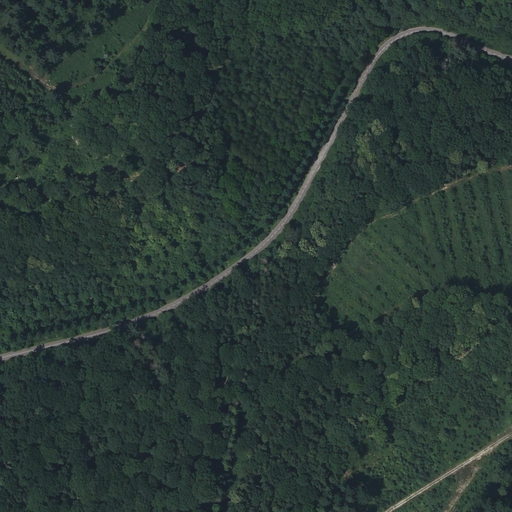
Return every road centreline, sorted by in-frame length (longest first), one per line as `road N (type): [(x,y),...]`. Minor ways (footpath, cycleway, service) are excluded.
road 1 (tertiary): [(511,59),(433,28),(401,31),(375,51),(293,203),(260,242),(167,306),(0,357)]
road 2 (track): [(0,112),(73,92),(121,59),(161,0)]
road 3 (track): [(511,428),(381,511)]
